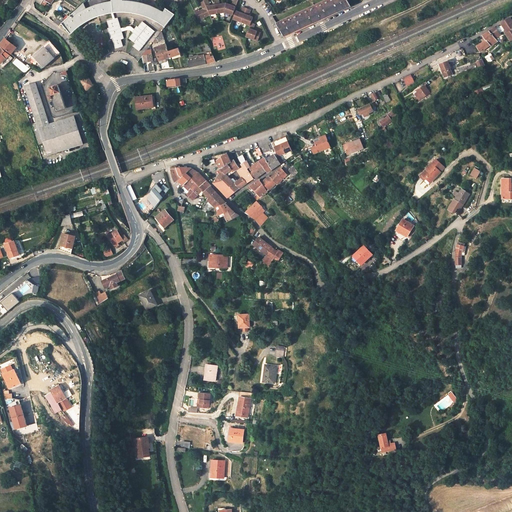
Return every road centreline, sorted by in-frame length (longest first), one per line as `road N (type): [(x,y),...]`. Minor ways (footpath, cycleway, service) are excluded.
road 1 (unclassified): [(191,156),(228,202),(329,286),(359,282),(457,227),(451,271),(460,369),(488,422),(477,460),(427,485),(427,511)]
road 2 (residential): [(137,222),(160,242),(188,326),(169,438),(181,511)]
road 3 (residential): [(191,156),(302,122),(463,41)]
road 4 (tertiary): [(110,87),(219,69),(280,46)]
road 5 (tertiary): [(0,285),(40,258),(94,266),(122,259),(137,222)]
road 6 (tertiary): [(95,511),(78,345)]
road 7 (unknown): [(172,268),(200,285),(230,328),(242,355),(241,379)]
road 8 (unclassified): [(110,87),(64,34),(23,5)]
